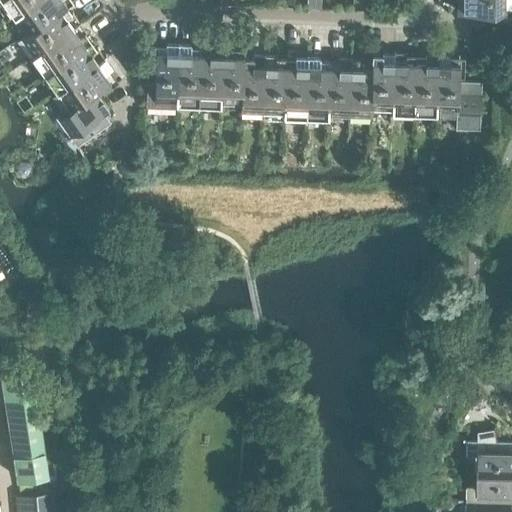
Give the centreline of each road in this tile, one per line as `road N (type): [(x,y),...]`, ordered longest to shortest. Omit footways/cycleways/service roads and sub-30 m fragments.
road 1 (residential): [(424,11),(409,23),(138,13)]
road 2 (residential): [(121,157),(137,97),(138,13)]
